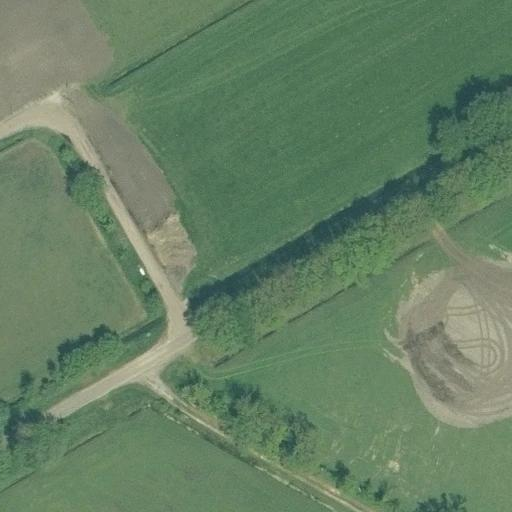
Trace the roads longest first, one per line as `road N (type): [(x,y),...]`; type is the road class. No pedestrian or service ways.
road 1 (unclassified): [(0,450),(511,149)]
road 2 (track): [(140,367),(188,411),(365,511)]
